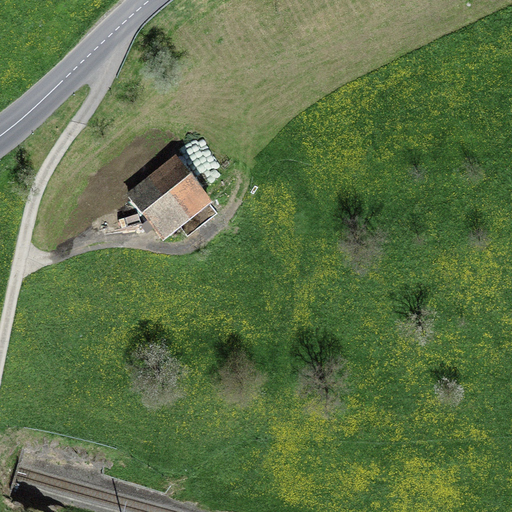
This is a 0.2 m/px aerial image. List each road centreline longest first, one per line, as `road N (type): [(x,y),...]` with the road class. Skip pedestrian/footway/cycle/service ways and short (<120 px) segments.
road 1 (track): [(0,354),(36,190),(104,80),(114,31)]
road 2 (secondary): [(0,136),(150,0)]
